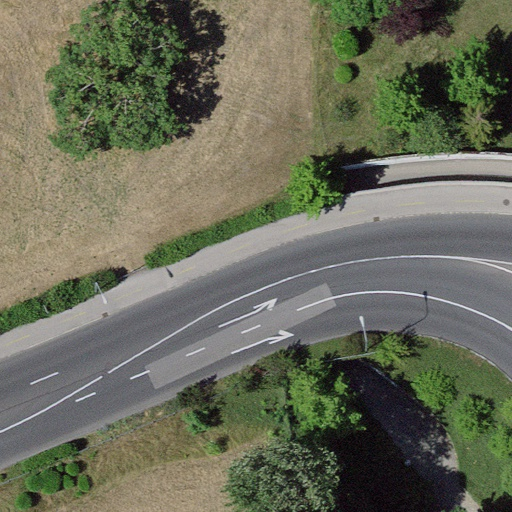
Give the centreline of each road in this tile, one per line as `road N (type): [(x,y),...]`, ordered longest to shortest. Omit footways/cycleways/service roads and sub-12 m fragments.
road 1 (secondary): [(369,275),(292,293),(0,418)]
road 2 (secondary): [(369,275),(445,295),(511,327)]
road 3 (secondary): [(511,249),(369,275)]
